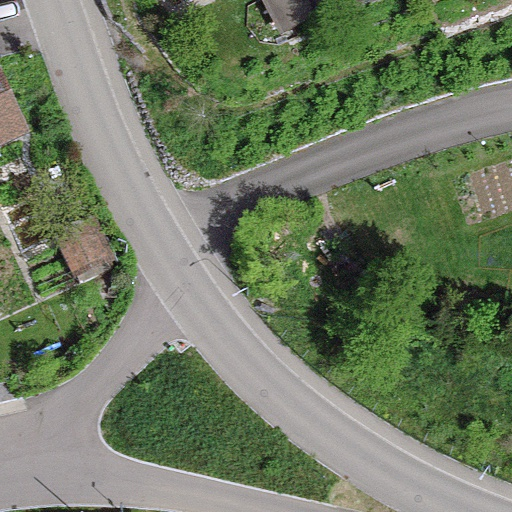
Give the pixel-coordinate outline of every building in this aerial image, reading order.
[(305,16),(297,0),(260,0),(277,31),(305,16)] [(0,138),(15,131),(0,98),(0,138)] [(56,246),(69,274),(99,260),(81,223),(60,233),(56,246)] [(332,259),(307,225),(286,241),(311,274),(332,259)] [(0,404),(19,400),(14,378),(0,380),(0,404)]
